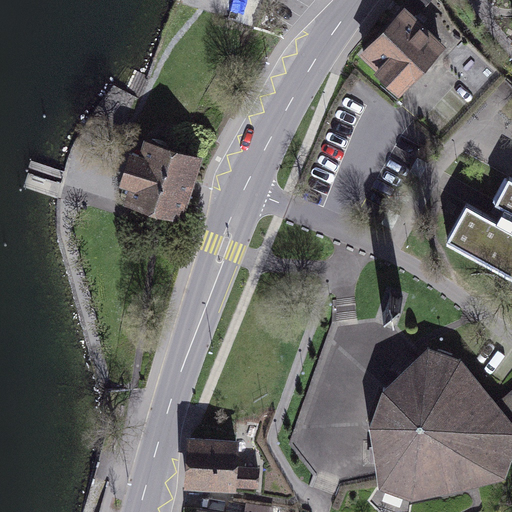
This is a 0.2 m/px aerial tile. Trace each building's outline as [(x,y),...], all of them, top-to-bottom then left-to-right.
[(403,20),(361,65),(402,103),(444,58),(403,20)] [(139,155),(121,149),(111,178),(122,182),(117,197),(177,219),(200,158),(145,139),(139,155)] [(511,174),(501,168),(479,209),(456,196),(435,233),(511,275),(511,174)] [(511,422),(465,361),(425,347),(375,381),(357,421),(372,482),(408,496),(507,477),(511,463),(511,422)] [(244,442),(190,437),(186,480),(257,487),(259,469),(242,468),(244,442)]
